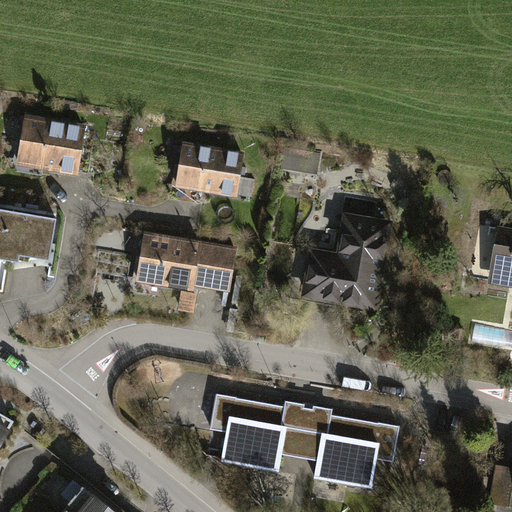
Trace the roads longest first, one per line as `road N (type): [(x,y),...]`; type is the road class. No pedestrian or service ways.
road 1 (residential): [(57,399),(116,345),(156,337),(511,401)]
road 2 (residential): [(193,511),(57,399)]
